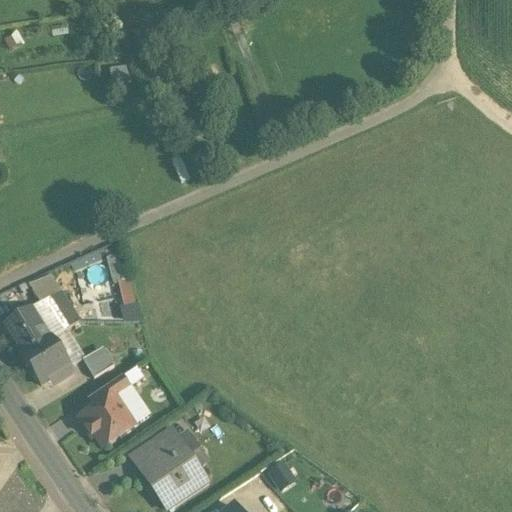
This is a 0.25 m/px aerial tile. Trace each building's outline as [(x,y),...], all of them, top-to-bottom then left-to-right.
[(84,283),(111,280),(109,263),(94,265),(95,270),(83,272),(84,283)] [(50,277),(29,287),(38,301),(57,290),(50,277)] [(133,306),(127,281),(117,283),(123,308),(133,306)] [(58,294),(46,301),(64,332),(66,331),(77,324),(58,294)] [(31,310),(3,328),(22,358),(49,341),(31,310)] [(64,332),(52,340),(71,369),(84,360),(66,331),(64,332)] [(71,369),(52,340),(49,341),(22,358),(40,387),(54,379),(57,385),(74,375),(71,369)] [(106,355),(86,368),(93,380),(113,368),(106,355)] [(120,380),(97,395),(103,405),(113,399),(114,400),(127,391),(120,380)] [(103,405),(78,422),(90,440),(94,437),(102,450),(133,429),(114,400),(113,399),(103,405)] [(155,444),(131,460),(140,474),(144,471),(143,470),(163,456),(155,444)] [(163,456),(143,470),(144,471),(159,495),(155,498),(163,511),(166,511),(207,486),(180,445),(163,456)]
